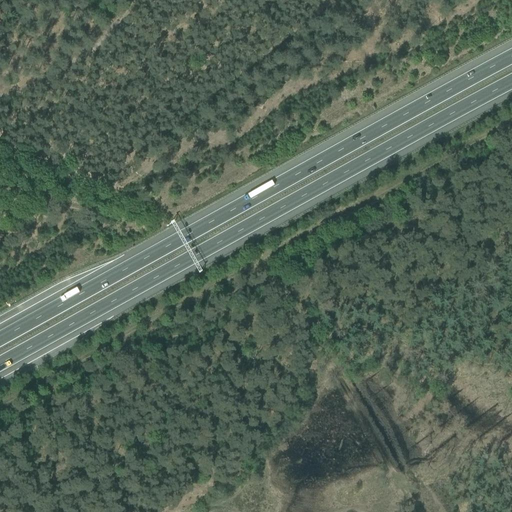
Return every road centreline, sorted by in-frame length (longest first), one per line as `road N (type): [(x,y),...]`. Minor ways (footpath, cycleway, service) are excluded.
road 1 (motorway): [(511,56),(0,339)]
road 2 (motorway): [(0,364),(511,82)]
road 3 (track): [(251,264),(511,108)]
road 4 (track): [(413,511),(303,312),(251,264)]
road 5 (track): [(0,403),(251,264)]
